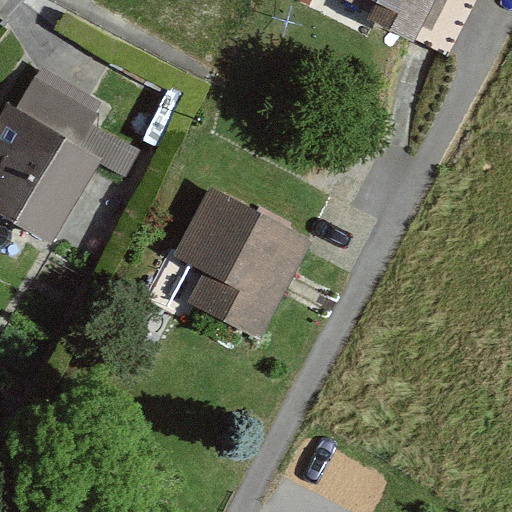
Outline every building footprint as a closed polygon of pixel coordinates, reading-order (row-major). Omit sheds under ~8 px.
[(377,21),(414,40),(434,0),(371,0),(378,3),(371,18),(377,21)] [(97,114),(35,78),(17,109),(79,145),(93,121),(97,114)] [(0,215),(52,245),(94,172),(100,162),(102,158),(79,145),(17,109),(7,103),(0,115),(0,157),(4,160),(0,167),(0,215)] [(145,151),(93,121),(79,145),(102,158),(100,162),(129,179),(145,151)] [(307,251),(314,238),(309,236),(212,187),(179,252),(177,255),(204,269),(187,301),(194,305),(262,339),(285,294),(290,285),(296,272),(307,251)]
